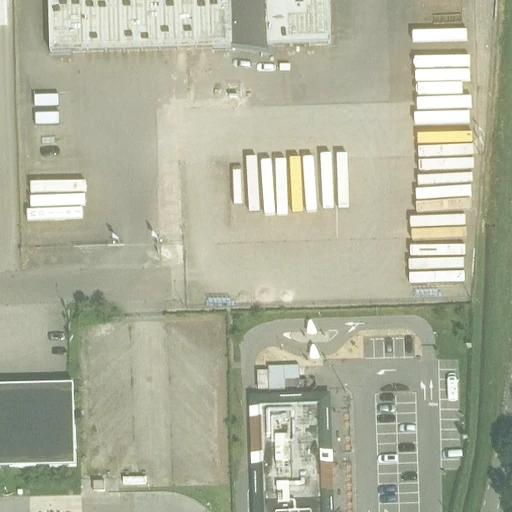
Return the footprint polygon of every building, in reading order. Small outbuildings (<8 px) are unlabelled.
[(331,46),(330,0),(49,0),(51,54),(232,49),(268,54),(268,48),(331,46)] [(268,391),(268,373),(258,373),(258,391),(268,391)] [(74,386),(0,387),(0,469),(76,467),(74,386)] [(323,402),(257,404),(260,511),(327,511),(326,484),(331,483),(330,455),(325,455),(323,402)] [(105,482),(93,483),(93,493),(105,493),(105,482)]
